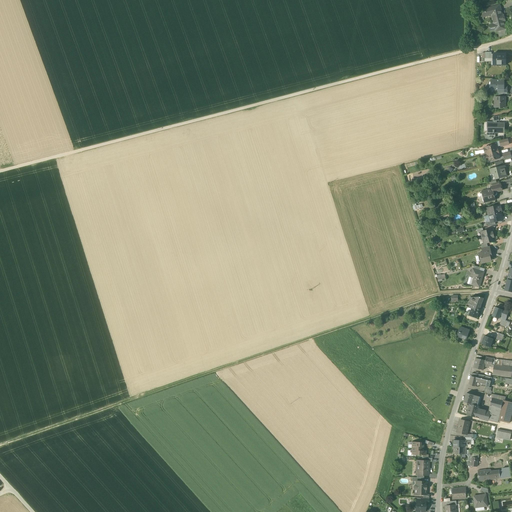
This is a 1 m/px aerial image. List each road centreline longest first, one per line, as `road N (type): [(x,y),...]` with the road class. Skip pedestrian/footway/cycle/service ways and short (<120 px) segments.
road 1 (track): [(0,171),(511,39)]
road 2 (track): [(0,446),(439,294),(492,292)]
road 3 (residential): [(492,292),(440,449),(437,511)]
